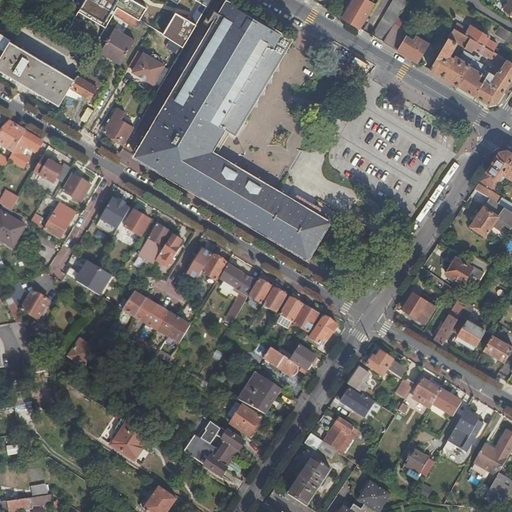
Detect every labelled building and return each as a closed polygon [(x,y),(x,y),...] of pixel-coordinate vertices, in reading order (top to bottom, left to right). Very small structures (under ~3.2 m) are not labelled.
[(85,0),(68,29),(96,45),(102,35),(98,32),(93,29),(109,0),(85,0)] [(184,0),(185,0),(204,12),(211,0),(184,0)] [(366,0),(352,0),(342,18),(359,28),(373,4),(366,0)] [(393,0),(372,36),(383,42),(393,25),(407,0),(393,0)] [(511,0),(510,0),(503,10),(511,16),(511,0)] [(285,49),(286,38),(226,2),(134,157),(306,259),(328,223),(333,227),(341,214),(317,199),(309,212),(292,201),(215,155),(228,133),(235,132),(233,123),(243,120),(240,111),(249,108),(247,99),(257,97),(254,87),(264,85),(262,75),(271,73),(268,63),(278,61),(276,52),(285,49)] [(139,21),(117,8),(114,14),(135,28),(139,21)] [(98,32),(102,35),(109,22),(105,20),(98,32)] [(75,44),(42,23),(34,36),(68,56),(75,44)] [(470,38),(493,52),(497,45),(489,40),(490,38),(471,26),(469,31),(457,24),(454,29),(470,38)] [(397,51),(406,35),(407,33),(393,25),(383,42),(397,51)] [(498,37),(508,42),(511,33),(503,28),(498,37)] [(454,29),(449,38),(457,43),(465,47),(470,38),(454,29)] [(120,66),(135,42),(115,30),(101,53),(120,66)] [(11,41),(11,39),(0,32),(0,49),(1,48),(5,51),(11,41)] [(397,51),(417,63),(428,45),(415,37),(413,40),(406,35),(397,51)] [(496,104),(511,79),(511,63),(493,52),(470,38),(465,47),(472,52),(474,49),(503,67),(500,72),(497,74),(491,71),(483,84),(480,82),(487,68),(479,63),(480,61),(475,57),(474,58),(465,53),(461,58),(464,59),(463,62),(454,57),(453,59),(450,57),(450,53),(457,43),(449,38),(430,70),(489,105),(496,104)] [(174,59),(182,46),(173,41),(170,39),(162,51),(174,59)] [(5,51),(0,58),(0,70),(59,106),(67,93),(70,88),(75,80),(11,41),(5,51)] [(143,54),(132,73),(152,85),(163,66),(157,62),(149,58),(143,54)] [(81,69),(75,80),(70,88),(83,97),(89,100),(97,88),(100,89),(103,83),(81,69)] [(70,88),(67,93),(79,100),(80,98),(82,99),(83,97),(70,88)] [(81,119),(86,122),(93,111),(87,108),(81,119)] [(117,142),(123,145),(133,128),(122,121),(127,113),(118,108),(104,132),(117,140),(117,142)] [(25,132),(8,122),(0,135),(0,144),(13,152),(25,132)] [(25,132),(13,152),(8,160),(22,169),(27,160),(20,156),(24,149),(30,152),(32,149),(37,152),(42,143),(25,132)] [(104,132),(102,134),(122,146),(123,145),(117,142),(117,140),(104,132)] [(511,204),(478,183),(474,189),(489,198),(511,212),(511,153),(507,151),(499,152),(480,180),(492,188),(500,176),(502,177),(504,175),(511,179),(511,204)] [(49,161),(43,157),(34,172),(53,184),(57,178),(62,182),(71,168),(64,164),(62,168),(53,163),(51,166),(48,163),(49,161)] [(81,202),(91,186),(72,175),(63,191),(81,202)] [(14,189),(3,206),(10,211),(21,193),(14,189)] [(511,212),(489,198),(470,226),(484,236),(492,224),(498,228),(503,220),(509,224),(508,226),(511,229),(511,227),(511,212)] [(128,208),(112,199),(100,218),(116,227),(128,208)] [(24,226),(1,212),(0,214),(0,240),(12,248),(18,239),(15,237),(22,226),(23,227),(24,226)] [(150,221),(134,212),(124,228),(140,238),(150,221)] [(45,229),(60,238),(69,224),(64,221),(67,217),(61,214),(59,214),(57,213),(56,216),(53,214),(45,229)] [(41,222),(33,217),(30,222),(38,227),(41,222)] [(172,233),(157,225),(145,244),(159,253),(172,233)] [(112,236),(102,230),(95,241),(106,248),(112,236)] [(183,241),(173,235),(156,261),(168,268),(181,249),(178,248),(183,241)] [(188,275),(197,280),(212,256),(202,250),(188,275)] [(473,255),(468,263),(474,266),(485,273),(489,265),(473,255)] [(226,265),(214,257),(203,274),(216,282),(226,265)] [(485,273),(474,266),(473,268),(457,258),(447,274),(463,284),(469,273),(480,280),(485,273)] [(113,276),(88,261),(75,281),(100,297),(113,276)] [(248,298),(257,283),(230,266),(221,281),(225,283),(222,288),(230,294),(234,289),(242,294),(248,298)] [(271,288),(259,281),(249,297),(261,305),(271,288)] [(29,294),(21,283),(9,291),(10,293),(11,293),(15,303),(16,304),(24,299),(23,298),(29,294)] [(135,293),(129,289),(122,299),(128,303),(135,293)] [(277,313),(286,297),(274,289),(264,306),(277,313)] [(49,301),(32,291),(21,310),(38,320),(49,301)] [(15,303),(11,293),(5,296),(9,305),(15,303)] [(128,303),(123,310),(147,325),(180,344),(191,327),(178,319),(135,293),(128,303)] [(436,309),(414,293),(403,310),(409,314),(416,319),(425,324),(436,309)] [(465,294),(459,305),(464,308),(467,303),(471,297),(465,294)] [(238,299),(226,319),(227,320),(233,324),(246,301),(242,298),(240,300),(238,299)] [(294,324),(304,307),(290,299),(280,316),(281,317),(277,323),(288,329),(292,323),(294,324)] [(9,305),(17,322),(23,321),(16,304),(15,303),(9,305)] [(457,303),(435,341),(442,345),(451,331),(459,316),(464,308),(459,305),(457,303)] [(467,303),(464,308),(459,316),(467,320),(474,308),(467,303)] [(309,333),(319,316),(305,307),(294,325),(309,333)] [(459,316),(451,331),(475,346),(487,327),(481,322),(478,327),(467,320),(459,316)] [(338,326),(324,317),(310,339),(320,346),(326,339),(328,340),(338,326)] [(9,324),(33,373),(47,370),(23,321),(17,322),(9,324)] [(127,330),(115,323),(110,330),(122,337),(127,330)] [(484,351),(504,363),(511,349),(511,347),(493,336),(484,351)] [(85,368),(97,349),(99,346),(95,343),(92,348),(80,340),(68,357),(85,368)] [(262,343),(261,342),(255,352),(264,359),(271,349),(262,343)] [(291,360),(306,371),(316,357),(300,347),(291,360)] [(271,349),(264,359),(292,377),(296,375),(297,372),(299,367),(290,361),(277,352),(271,349)] [(400,378),(406,369),(381,352),(376,358),(374,357),(368,366),(383,376),(387,370),(400,378)] [(364,395),(367,391),(367,390),(370,386),(366,383),(371,375),(360,368),(348,385),(349,385),(349,386),(350,386),(351,387),(353,388),(354,389),(357,390),(357,391),(358,391),(360,393),(362,394),(363,395),(364,395)] [(264,414),(281,389),(256,374),(239,400),(264,414)] [(405,399),(414,383),(406,378),(396,394),(405,399)] [(433,405),(441,390),(423,380),(415,394),(433,405)] [(264,414),(267,415),(283,391),(281,389),(264,414)] [(15,407),(33,404),(31,390),(13,393),(15,407)] [(342,402),(342,403),(365,418),(375,403),(371,400),(369,399),(364,395),(362,397),(350,390),(342,402)] [(369,399),(373,394),(367,390),(367,391),(364,395),(369,399)] [(461,403),(441,390),(433,405),(453,417),(461,403)] [(233,419),(242,407),(236,403),(227,416),(233,419)] [(345,422),(358,431),(361,433),(367,423),(363,421),(365,418),(342,403),(340,405),(351,413),(345,422)] [(35,418),(33,404),(15,407),(18,422),(35,418)] [(403,405),(398,413),(404,417),(410,407),(404,404),(403,405)] [(230,424),(249,437),(261,419),(261,418),(242,406),(242,407),(233,419),(230,424)] [(456,427),(447,442),(466,453),(483,423),(478,421),(479,419),(465,412),(456,427)] [(263,421),(261,419),(249,437),(251,438),(263,421)] [(324,443),(337,452),(351,431),(356,434),(358,431),(345,422),(340,419),(324,443)] [(145,449),(152,439),(122,420),(116,429),(120,432),(112,445),(121,452),(121,453),(122,454),(124,451),(135,458),(143,447),(145,449)] [(221,452),(232,459),(238,450),(239,451),(245,442),(227,431),(226,432),(220,428),(220,429),(208,421),(197,437),(221,452)] [(337,452),(341,455),(356,434),(351,431),(337,452)] [(511,433),(507,431),(495,450),(488,464),(499,471),(511,449),(511,433)] [(305,443),(317,451),(319,449),(323,442),(311,435),(305,443)] [(226,468),(232,459),(221,452),(197,437),(196,437),(191,444),(189,444),(184,452),(196,460),(222,477),(227,469),(226,468)] [(323,442),(319,449),(333,458),(337,452),(324,443),(323,442)] [(22,452),(20,443),(7,446),(8,454),(22,452)] [(475,463),(496,476),(498,473),(499,471),(488,464),(495,450),(486,445),(475,463)] [(403,465),(419,474),(429,459),(413,449),(403,465)] [(23,454),(12,455),(13,463),(24,461),(23,454)] [(332,471),(313,458),(288,495),(307,508),(332,471)] [(419,474),(426,478),(435,463),(429,459),(419,474)] [(496,476),(483,498),(493,504),(497,498),(501,500),(505,494),(508,496),(511,488),(511,480),(498,473),(496,476)] [(365,505),(362,510),(364,511),(380,511),(391,496),(371,482),(358,501),(365,505)] [(431,489),(424,485),(418,493),(425,497),(431,489)] [(168,511),(177,499),(159,486),(143,508),(148,511),(168,511)] [(51,500),(52,494),(36,496),(36,502),(51,500)] [(36,496),(31,497),(0,502),(0,504),(1,511),(3,511),(29,508),(29,503),(36,502),(36,496)]
